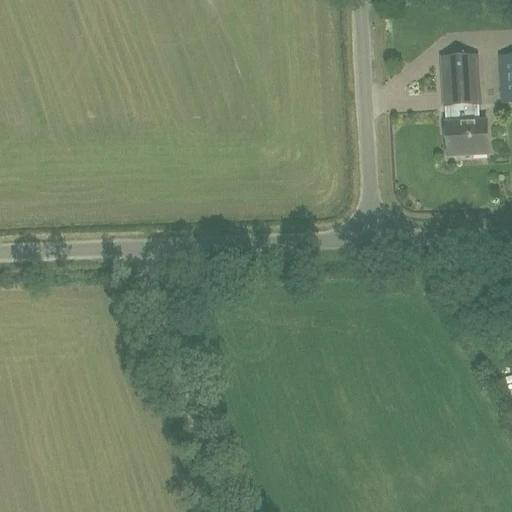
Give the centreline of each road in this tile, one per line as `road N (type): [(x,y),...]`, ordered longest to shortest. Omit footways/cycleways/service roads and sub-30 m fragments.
road 1 (unclassified): [(0,253),(372,239)]
road 2 (unknown): [(148,248),(234,511)]
road 3 (unclassified): [(372,239),(362,0)]
road 4 (unclassified): [(372,239),(511,233)]
